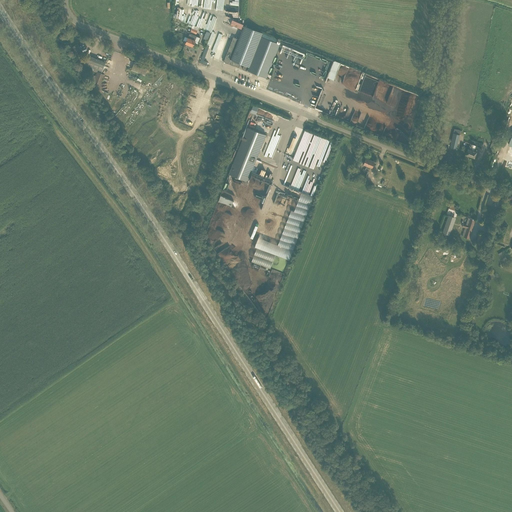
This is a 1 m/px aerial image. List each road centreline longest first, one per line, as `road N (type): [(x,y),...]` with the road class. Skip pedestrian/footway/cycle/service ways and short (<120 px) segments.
road 1 (primary): [(340,511),(0,10)]
road 2 (unclassified): [(511,198),(73,21),(66,0)]
road 3 (unknown): [(308,84),(264,212),(234,233)]
